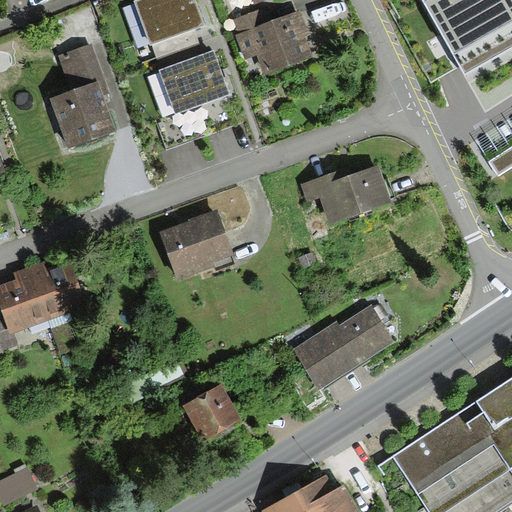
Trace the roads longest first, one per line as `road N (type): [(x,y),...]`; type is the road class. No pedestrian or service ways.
road 1 (residential): [(0,255),(413,105)]
road 2 (secondary): [(206,511),(511,313)]
road 3 (residential): [(511,307),(413,105)]
